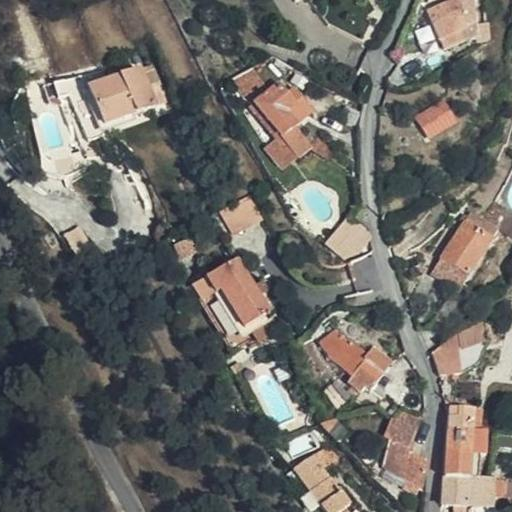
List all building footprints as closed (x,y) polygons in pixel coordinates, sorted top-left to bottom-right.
[(447,10),(431,15),(435,30),(423,33),(426,49),(451,41),(447,26),(451,25),(447,10)] [(435,30),(431,15),(415,20),(419,35),(423,33),(435,30)] [(281,99),(265,73),(244,87),(255,107),(264,115),(281,99)] [(143,74),(89,97),(105,134),(159,111),(143,74)] [(35,119),(62,108),(57,94),(55,85),(27,95),(35,119)] [(89,97),(84,85),(57,94),(62,108),(71,104),(90,150),(108,142),(105,134),(89,97)] [(281,99),(264,115),(289,148),(303,166),(305,168),(319,156),(303,135),(318,122),(307,108),(304,110),(299,102),(296,104),(287,95),(281,99)] [(446,98),(419,113),(431,134),(457,120),(446,98)] [(289,178),(303,166),(289,148),(275,159),(289,178)] [(495,198),(489,208),(498,214),(504,204),(495,198)] [(229,218),(244,240),(276,227),(266,200),(229,218)] [(489,208),(485,216),(493,221),(498,214),(489,208)] [(470,211),(443,252),(444,253),(467,269),(469,270),(496,228),(470,211)] [(364,255),(371,236),(351,221),(328,248),(347,264),(364,255)] [(81,230),(67,238),(75,253),(90,246),(81,230)] [(199,246),(187,254),(193,264),(206,256),(199,246)] [(467,269),(444,253),(436,266),(459,281),(467,269)] [(247,268),(217,286),(227,303),(232,300),(258,337),(268,329),(282,320),(271,304),(266,295),(247,268)] [(227,303),(217,286),(216,285),(201,294),(212,311),(215,309),(238,343),(234,345),(245,362),(260,352),(263,357),(279,347),(278,344),(268,329),(258,337),(232,300),(227,303)] [(454,285),(436,311),(452,322),(469,296),(454,285)] [(274,289),(266,295),(271,304),(280,298),(274,289)] [(215,309),(212,311),(234,345),(238,343),(215,309)] [(282,320),(268,329),(278,344),(292,334),(282,320)] [(441,378),(490,362),(479,328),(430,344),(441,378)] [(383,389),(389,394),(400,375),(404,367),(386,354),(383,359),(370,351),(355,334),(337,348),(347,363),(369,379),(364,387),(378,396),(383,389)] [(489,408),(463,406),(461,474),(486,474),(489,408)] [(401,435),(410,437),(413,420),(402,415),(379,439),(384,445),(390,449),(401,435)] [(363,433),(358,420),(346,424),(352,438),(363,433)] [(416,497),(422,489),(428,465),(407,454),(410,437),(401,435),(390,449),(384,445),(383,469),(409,482),(404,491),(416,497)] [(346,448),(333,458),(342,471),(355,462),(346,448)] [(336,506),(337,508),(356,489),(342,471),(333,458),(311,473),(328,495),(319,501),(327,511),(336,506)] [(486,474),(461,474),(460,503),(474,503),(473,510),(485,510),(485,503),(485,501),(511,500),(511,488),(511,487),(511,473),(506,473),(486,474)] [(356,489),(337,508),(339,511),(358,511),(368,505),(356,489)]
